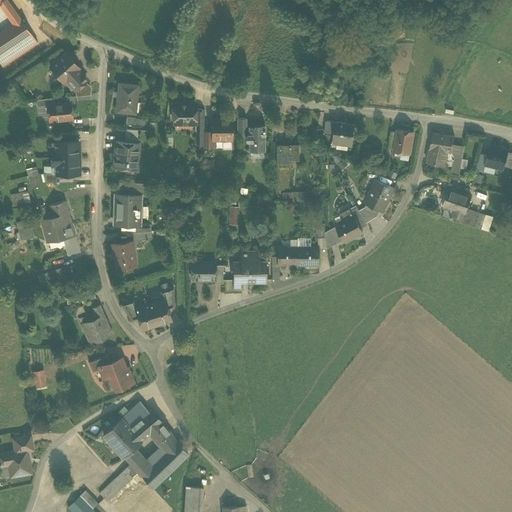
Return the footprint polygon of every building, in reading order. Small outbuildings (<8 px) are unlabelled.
[(7,0),(4,0),(3,1),(0,3),(0,7),(12,24),(20,19),(7,0)] [(0,55),(31,34),(20,19),(12,24),(0,32),(0,55)] [(31,34),(0,55),(0,63),(3,67),(38,43),(31,34)] [(66,79),(76,90),(85,82),(87,80),(77,69),(79,68),(66,53),(56,62),(55,61),(51,65),(52,66),(50,67),(63,82),(66,79)] [(76,90),(76,96),(89,95),(90,88),(85,82),(76,90)] [(116,111),(135,112),(137,85),(119,83),(118,91),(117,97),(116,111)] [(36,100),(36,107),(48,105),(54,104),(54,99),(36,100)] [(195,123),(195,109),(195,103),(193,101),(189,101),(188,103),(173,103),(173,123),(188,123),(188,121),(194,121),(194,123),(195,123)] [(48,105),(49,121),(72,119),(70,103),(54,104),(48,105)] [(195,130),(203,130),(203,109),(195,109),(195,123),(195,130)] [(126,124),(142,125),(143,118),(126,117),(126,124)] [(222,140),(223,140),(223,138),(231,138),(231,119),(222,119),(222,118),(212,118),(212,131),(212,140),(213,140),(222,140)] [(237,131),(246,131),(246,118),(237,118),(237,131)] [(324,133),(333,135),(335,122),(326,120),(324,133)] [(349,142),(353,142),(355,124),(335,122),(333,135),(333,140),(337,140),(349,142)] [(264,150),(265,150),(264,125),(258,125),(258,126),(248,126),(248,134),(247,134),(246,135),(246,140),(247,141),(248,141),(249,150),(250,150),(264,150)] [(124,142),(137,143),(138,131),(138,130),(125,129),(124,142)] [(401,151),(410,152),(413,132),(398,129),(398,132),(394,150),(401,151)] [(195,145),(204,145),(203,131),(203,130),(195,130),(195,145)] [(204,145),(204,147),(213,147),(213,140),(212,140),(212,131),(203,131),(204,145)] [(389,149),(394,150),(398,132),(391,131),(389,149)] [(427,162),(444,166),(447,151),(451,152),(454,136),(432,132),(427,162)] [(57,135),(57,142),(59,142),(59,141),(68,141),(68,133),(57,135)] [(223,140),(222,140),(222,149),(231,149),(231,138),(223,138),(223,140)] [(349,142),(337,140),(336,148),(348,150),(349,142)] [(51,149),(51,158),(79,157),(79,149),(79,141),(74,142),(74,141),(68,141),(59,141),(59,142),(57,142),(55,142),(55,149),(51,149)] [(114,167),(136,169),(138,143),(137,143),(124,142),(116,141),(114,167)] [(277,166),(285,166),(285,157),(289,157),(290,159),(299,159),(298,145),(289,145),(289,146),(277,146),(277,166)] [(508,150),(490,145),(488,155),(485,164),(503,168),(504,165),(508,151),(508,150)] [(410,152),(401,151),(400,158),(408,160),(410,152)] [(444,166),(452,167),(454,156),(451,152),(447,151),(444,166)] [(476,167),(484,169),(485,164),(488,155),(480,153),(476,167)] [(451,173),(459,175),(462,158),(454,156),(452,167),(451,173)] [(79,166),(79,157),(51,158),(51,166),(55,166),(55,172),(55,173),(57,174),(59,174),(75,174),(75,173),(79,173),(79,166)] [(343,158),(337,162),(342,168),(347,164),(343,158)] [(285,166),(277,166),(277,190),(289,190),(288,168),(285,168),(285,166)] [(26,171),(29,179),(38,176),(36,168),(26,171)] [(44,173),(46,182),(57,182),(57,174),(55,173),(55,172),(51,173),(44,173)] [(29,179),(31,188),(41,186),(38,176),(29,179)] [(380,209),(383,211),(394,188),(375,179),(378,181),(367,202),(365,201),(364,202),(367,203),(380,209)] [(378,181),(375,179),(365,201),(367,202),(378,181)] [(118,182),(117,193),(140,194),(140,195),(145,195),(145,183),(118,182)] [(443,205),(465,213),(466,213),(467,208),(471,197),(448,189),(443,205)] [(287,200),(288,210),(299,209),(298,190),(282,191),(282,200),(287,200)] [(19,193),(16,194),(19,205),(30,203),(28,191),(25,192),(19,193)] [(140,206),(140,195),(140,194),(117,193),(115,193),(114,224),(121,224),(135,225),(139,225),(139,223),(140,217),(140,206)] [(13,207),(19,205),(16,194),(10,195),(13,207)] [(40,220),(43,231),(72,223),(65,201),(49,205),(51,212),(52,217),(47,218),(40,220)] [(365,206),(359,210),(366,222),(377,215),(380,209),(367,203),(365,206)] [(367,224),(366,222),(359,210),(356,204),(350,208),(354,216),(355,216),(361,227),(367,224)] [(51,212),(45,214),(43,205),(36,207),(40,220),(47,218),(52,217),(51,212)] [(442,208),(446,209),(452,211),(449,218),(462,222),(465,213),(443,205),(442,208)] [(148,206),(140,206),(140,217),(148,217),(148,206)] [(239,206),(230,206),(228,223),(238,224),(239,206)] [(342,212),(346,220),(354,216),(350,208),(342,212)] [(462,222),(474,226),(478,212),(467,208),(466,213),(465,213),(462,222)] [(444,216),(449,218),(452,211),(446,209),(444,216)] [(485,214),(478,212),(474,226),(480,228),(485,214)] [(355,216),(354,216),(346,220),(336,226),(343,238),(344,241),(363,231),(361,227),(355,216)] [(77,241),(72,223),(43,231),(46,243),(49,242),(63,239),(64,245),(67,253),(67,254),(67,255),(80,252),(77,241)] [(135,231),(135,232),(150,231),(150,224),(139,223),(139,225),(135,225),(135,231)] [(316,237),(325,237),(325,223),(316,223),(316,237)] [(325,237),(326,247),(343,238),(336,226),(325,232),(325,237)] [(19,231),(21,241),(33,238),(31,228),(19,231)] [(152,238),(150,231),(135,232),(133,232),(134,241),(152,238)] [(298,239),(298,246),(311,246),(311,238),(306,238),(306,237),(298,237),(298,239)] [(319,246),(319,248),(326,247),(325,237),(316,237),(317,246),(319,246)] [(50,249),(64,245),(63,239),(49,242),(50,249)] [(113,244),(117,268),(135,266),(134,258),(136,257),(135,248),(133,249),(131,241),(113,244)] [(277,265),(298,265),(298,246),(291,246),(277,246),(277,257),(277,265)] [(311,246),(298,246),(298,265),(319,265),(319,248),(319,246),(317,246),(311,246)] [(233,279),(240,279),(266,279),(266,261),(259,261),(259,250),(244,250),(244,256),(245,256),(245,261),(232,261),(233,279)] [(214,279),(215,279),(215,264),(215,261),(193,260),(193,270),(191,270),(191,277),(193,279),(214,279)] [(214,282),(222,282),(223,264),(215,264),(215,279),(214,279),(214,282)] [(52,272),(56,283),(73,277),(70,267),(52,272)] [(44,274),(48,285),(56,283),(52,272),(44,274)] [(225,279),(224,292),(241,291),(240,279),(233,279),(225,279)] [(164,299),(167,308),(174,305),(173,287),(160,291),(163,299),(164,299)] [(163,299),(149,303),(156,324),(171,320),(167,308),(164,299),(163,299)] [(121,304),(131,320),(138,317),(135,308),(136,308),(133,300),(121,304)] [(142,329),(156,324),(149,303),(136,308),(135,308),(138,317),(142,329)] [(77,314),(84,310),(82,305),(74,309),(77,314)] [(81,324),(89,344),(112,334),(99,306),(93,308),(94,313),(97,318),(92,320),(81,324)] [(92,320),(90,314),(79,319),(81,324),(92,320)] [(89,362),(93,372),(100,369),(99,367),(109,363),(106,355),(89,362)] [(114,389),(114,390),(133,382),(127,368),(125,369),(121,359),(114,362),(114,361),(109,363),(99,367),(100,369),(104,379),(109,377),(114,389)] [(46,386),(43,371),(33,373),(36,388),(46,386)] [(104,379),(102,380),(106,391),(114,389),(109,377),(104,379)] [(122,418),(130,427),(149,412),(140,401),(122,418)] [(159,425),(149,412),(130,427),(142,441),(149,435),(160,426),(159,425)] [(132,450),(142,441),(130,427),(122,418),(103,435),(123,457),(124,456),(124,457),(132,450)] [(149,435),(156,443),(169,431),(162,422),(159,425),(160,426),(149,435)] [(147,467),(141,473),(152,489),(172,471),(188,455),(169,431),(156,443),(163,452),(147,467)] [(13,439),(14,446),(32,442),(30,435),(13,439)] [(0,466),(8,465),(11,477),(30,473),(27,458),(28,458),(27,451),(33,450),(32,442),(14,446),(15,452),(0,454),(0,466)] [(147,467),(132,450),(124,457),(137,471),(141,473),(147,467)] [(122,472),(129,480),(137,472),(130,464),(122,472)] [(99,493),(106,501),(129,480),(122,472),(99,493)] [(185,486),(183,511),(201,511),(203,487),(185,486)] [(85,491),(79,496),(92,509),(98,504),(85,491)] [(94,511),(92,509),(79,496),(68,507),(72,511),(94,511)]
